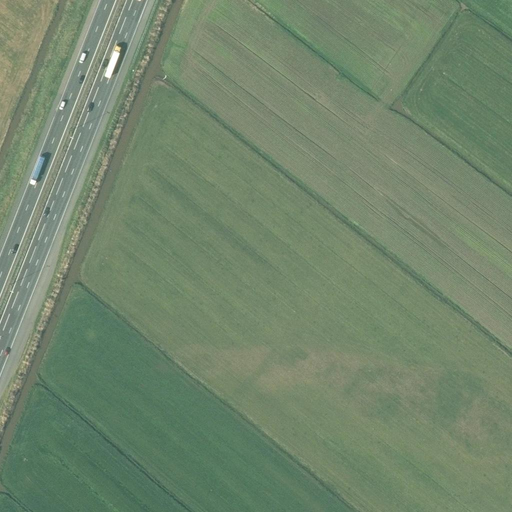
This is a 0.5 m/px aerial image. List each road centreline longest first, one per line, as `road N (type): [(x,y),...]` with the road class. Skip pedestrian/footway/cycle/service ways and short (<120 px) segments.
road 1 (motorway): [(0,341),(134,0)]
road 2 (motorway): [(107,0),(0,273)]
